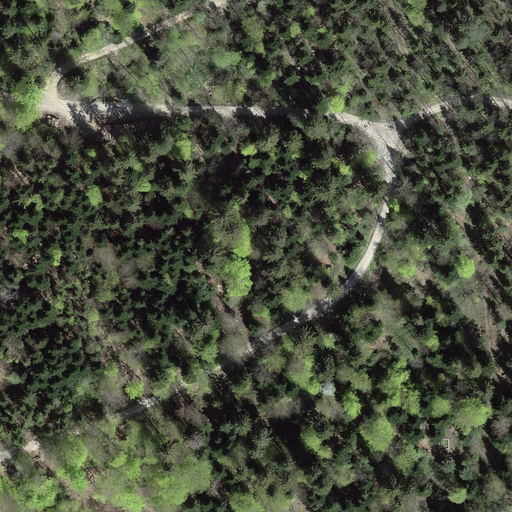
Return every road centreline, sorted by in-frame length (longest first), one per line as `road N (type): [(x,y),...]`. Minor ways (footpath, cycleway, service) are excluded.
road 1 (track): [(388,138),(392,194),(358,275),(307,313),(118,418),(0,458)]
road 2 (track): [(0,93),(47,106),(302,114),(388,138)]
road 3 (track): [(47,106),(59,70),(219,0)]
road 4 (track): [(511,104),(469,99),(388,138)]
